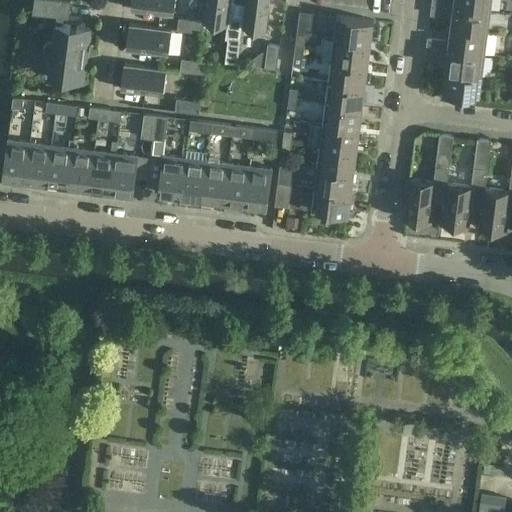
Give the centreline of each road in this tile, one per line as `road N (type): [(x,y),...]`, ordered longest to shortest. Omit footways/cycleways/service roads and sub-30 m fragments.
road 1 (residential): [(379,264),(0,213)]
road 2 (residential): [(379,264),(398,109)]
road 3 (residential): [(511,282),(379,264)]
